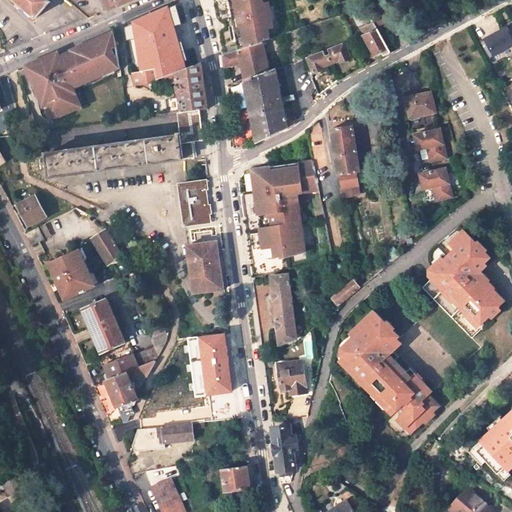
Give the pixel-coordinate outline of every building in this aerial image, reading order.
[(48,0),(16,0),(36,17),(50,1),(48,0)] [(104,0),(108,10),(132,0),(104,0)] [(219,33),(223,54),(238,49),(262,41),(270,39),(268,28),(272,27),(267,3),(264,3),(263,0),(213,0),(217,18),(221,21),(222,29),(219,33)] [(188,68),(175,26),(177,26),(173,10),(137,25),(137,29),(139,38),(143,73),(172,69),(173,74),(177,72),(188,68)] [(494,56),(511,46),(511,36),(508,28),(486,40),(494,56)] [(139,38),(137,29),(127,30),(129,40),(139,38)] [(121,68),(115,32),(73,51),(73,52),(61,58),(59,53),(28,67),(45,108),(47,107),(53,121),(83,108),(75,89),(121,68)] [(387,53),(376,32),(362,40),(371,57),(378,53),(380,57),(387,53)] [(241,64),(245,80),(270,71),(262,41),(238,49),(241,64)] [(326,50),(331,64),(336,62),(337,64),(351,59),(345,42),(326,50)] [(241,64),(238,49),(223,54),(224,67),(241,64)] [(322,67),(331,64),(326,50),(307,57),(308,58),(313,73),(323,70),(322,67)] [(285,65),(295,117),(298,119),(317,98),(317,97),(318,97),(318,96),(319,95),(320,95),(320,94),(304,59),(285,65)] [(183,113),(200,110),(208,110),(202,64),(194,66),(188,68),(184,70),(177,72),(178,81),(183,113)] [(247,92),(259,143),(288,128),(276,68),(270,71),(245,80),(245,82),(247,92)] [(173,74),(172,69),(156,71),(143,73),(134,74),(136,86),(158,83),(165,80),(167,85),(178,81),(177,72),(173,74)] [(247,92),(245,82),(233,88),(234,95),(247,92)] [(435,113),(431,93),(406,98),(410,119),(435,113)] [(48,154),(51,178),(207,157),(200,110),(183,113),(178,114),(180,132),(171,133),(171,137),(48,154)] [(375,114),(367,115),(374,161),(382,160),(375,114)] [(360,172),(353,127),(332,130),(340,176),(343,175),(345,189),(343,190),(345,198),(353,197),(351,187),(360,185),(358,173),(360,172)] [(439,130),(413,136),(419,165),(445,159),(439,130)] [(240,182),(253,278),(290,268),(290,255),(312,250),(310,209),(306,210),(303,192),(319,190),(313,161),(250,171),(244,182),(240,182)] [(444,170),(419,175),(425,204),(451,199),(444,170)] [(186,224),(216,220),(210,181),(180,185),(186,224)] [(36,196),(19,206),(30,227),(47,217),(36,196)] [(195,293),(225,289),(216,220),(186,224),(195,293)] [(52,235),(46,224),(39,228),(27,234),(33,245),(52,235)] [(114,263),(121,277),(138,270),(124,257),(107,232),(95,239),(110,266),(114,263)] [(478,247),(470,239),(463,246),(461,244),(452,251),(455,253),(443,264),(441,262),(431,272),(437,277),(418,296),(429,308),(419,318),(422,322),(408,335),(395,347),(389,340),(390,339),(383,331),(381,333),(374,325),(368,330),(366,328),(358,336),(360,337),(351,346),(349,344),(339,353),(345,360),(339,365),(350,377),(352,375),(358,380),(356,383),(365,393),(368,391),(379,402),(376,405),(385,414),(388,411),(398,423),(396,425),(405,433),(407,431),(412,436),(419,430),(421,432),(430,423),(428,420),(435,414),(424,403),(475,356),(466,346),(502,311),(500,309),(506,303),(496,293),(497,291),(490,284),(492,283),(483,274),(488,268),(485,266),(492,261),(487,256),(489,253),(480,244),(478,247)] [(400,255),(395,249),(382,259),(388,265),(400,255)] [(83,250),(52,263),(67,300),(98,287),(83,250)] [(339,264),(334,268),(342,278),(347,273),(339,264)] [(288,275),(272,277),(280,345),(296,340),(288,275)] [(354,281),(334,298),(340,305),(360,288),(354,281)] [(107,300),(84,310),(103,354),(126,344),(107,300)] [(105,367),(110,380),(158,360),(168,341),(168,333),(165,334),(163,330),(151,336),(155,347),(136,355),(135,354),(105,367)] [(210,394),(233,391),(226,334),(206,338),(210,372),(207,372),(210,394)] [(158,360),(110,380),(107,381),(124,423),(127,423),(158,360)] [(289,391),(290,395),(307,393),(303,361),(279,364),(283,391),(289,391)] [(273,422),(282,482),(290,481),(294,467),(292,450),(298,449),(297,437),(291,438),(288,420),(273,422)] [(192,425),(138,431),(132,446),(135,451),(164,448),(163,444),(194,440),(192,425)] [(248,466),(223,470),(226,491),(251,488),(248,466)] [(208,473),(194,476),(195,484),(209,482),(208,473)] [(177,477),(172,479),(182,502),(187,499),(177,477)] [(185,511),(182,502),(172,479),(152,488),(162,511),(185,511)] [(3,485),(9,497),(17,493),(11,481),(3,485)] [(494,511),(468,489),(451,509),(454,511),(494,511)] [(353,511),(346,501),(329,511),(353,511)]
